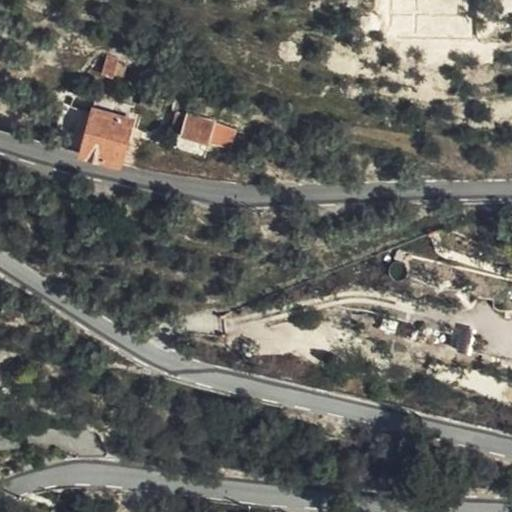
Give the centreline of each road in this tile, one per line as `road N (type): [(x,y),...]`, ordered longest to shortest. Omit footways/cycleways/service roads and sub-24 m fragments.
road 1 (tertiary): [(511,447),(196,370),(112,334),(0,262)]
road 2 (tertiary): [(0,143),(103,173),(224,193),(511,188)]
road 3 (tertiary): [(0,493),(33,477),(129,473),(441,511)]
